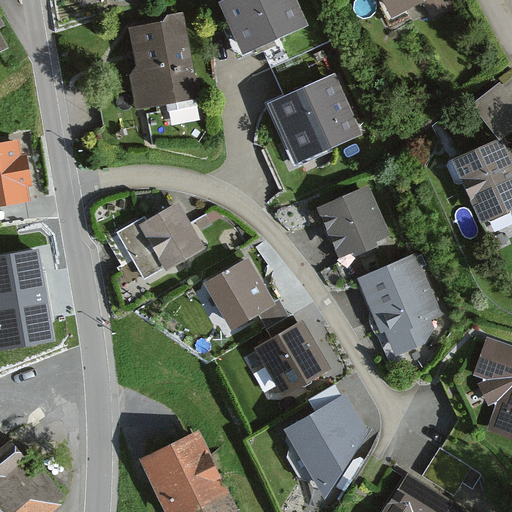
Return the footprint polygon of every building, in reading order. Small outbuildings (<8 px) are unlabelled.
[(236,0),(253,40),(309,15),(302,0),(236,0)] [(383,0),(394,22),(442,0),(383,0)] [(0,52),(16,43),(0,14),(0,52)] [(182,21),(132,30),(146,110),(196,101),(182,21)] [(336,65),(276,91),(301,149),(361,124),(336,65)] [(511,127),(511,96),(501,83),(478,101),(504,134),(511,127)] [(511,163),(501,140),(457,160),(486,222),(511,209),(511,163)] [(0,203),(25,199),(22,182),(27,182),(23,158),(18,159),(15,142),(0,144),(0,203)] [(388,235),(368,189),(322,209),(342,255),(388,235)] [(202,249),(179,209),(125,240),(148,280),(202,249)] [(410,258),(363,280),(396,353),(444,331),(410,258)] [(279,316),(248,262),(209,284),(233,325),(259,310),(267,324),(279,316)] [(302,324),(261,347),(286,392),(327,369),(302,324)] [(511,347),(498,342),(486,374),(490,375),(496,405),(488,428),(511,436),(511,347)] [(366,435),(343,397),(290,428),(327,492),(366,435)] [(0,511),(53,511),(64,504),(0,426),(0,511)] [(232,511),(195,433),(149,455),(176,511),(232,511)] [(464,511),(408,477),(385,511),(464,511)]
